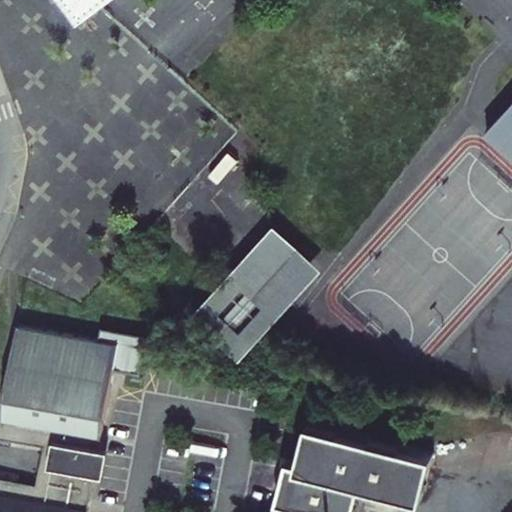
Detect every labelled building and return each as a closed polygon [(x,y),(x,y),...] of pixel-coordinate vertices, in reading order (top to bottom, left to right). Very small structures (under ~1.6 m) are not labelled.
[(511,0),(64,0),(77,17),(100,0),(511,0)] [(511,100),(488,127),(511,149),(511,100)] [(312,255),(277,224),(239,265),(243,270),(247,265),(262,278),(254,287),(262,293),(266,289),(284,306),(322,265),(312,255)] [(243,270),(239,265),(198,310),(244,351),(284,306),(266,289),(262,293),(254,287),(262,278),(247,265),(243,270)] [(0,511),(80,511),(114,340),(13,320),(0,386),(0,414),(46,423),(31,497),(0,491),(0,511)] [(417,495),(429,448),(304,416),(292,458),(281,455),(270,498),(324,511),(346,511),(355,478),(417,495)]
